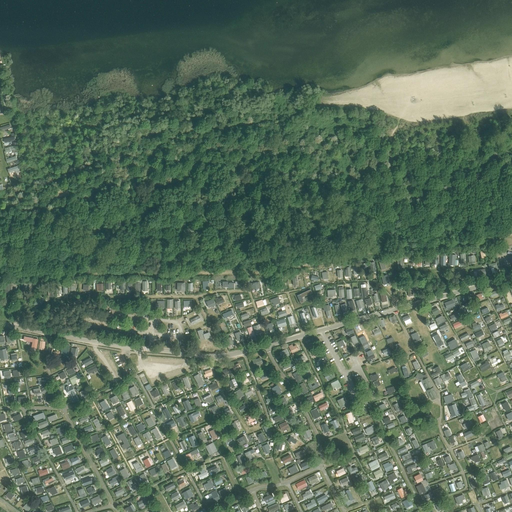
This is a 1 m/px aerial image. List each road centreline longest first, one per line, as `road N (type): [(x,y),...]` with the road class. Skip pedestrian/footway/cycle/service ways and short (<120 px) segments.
road 1 (unclassified): [(511,278),(219,357),(0,325)]
road 2 (track): [(39,273),(265,270),(511,233)]
